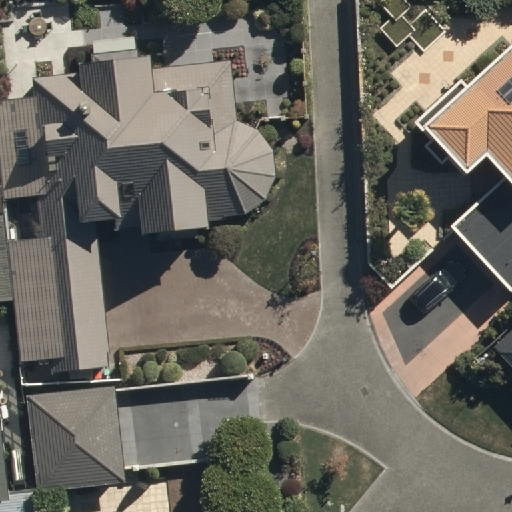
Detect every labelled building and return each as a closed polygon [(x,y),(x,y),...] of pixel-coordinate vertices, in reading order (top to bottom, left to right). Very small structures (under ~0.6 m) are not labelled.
[(511,45),(426,125),(468,171),(487,154),(508,176),(454,225),(455,227),(511,288),(511,45)] [(210,216),(244,213),(266,199),(276,176),(275,152),(257,127),(238,120),(232,60),(153,68),(152,56),(75,63),(75,73),(34,76),(36,96),(0,99),(0,143),(6,198),(41,195),(45,238),(10,241),(16,296),(21,360),(55,357),(56,372),(110,367),(96,220),(126,217),(125,211),(144,210),(146,233),(211,227),(210,216)] [(0,217),(0,297),(16,296),(10,241),(8,217),(0,217)] [(511,330),(493,349),(511,369),(511,330)] [(0,492),(12,491),(0,373),(0,492)] [(39,490),(125,481),(116,387),(29,396),(39,490)]
